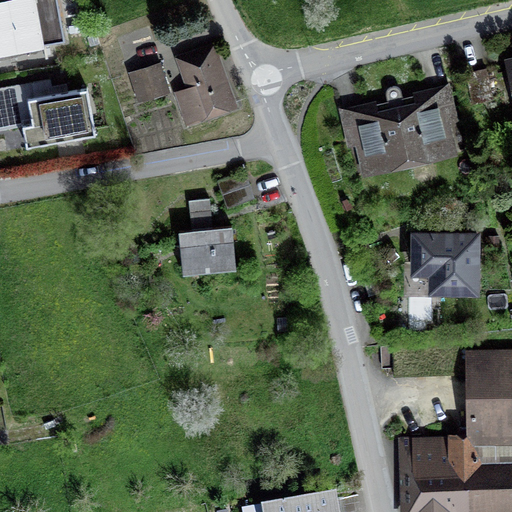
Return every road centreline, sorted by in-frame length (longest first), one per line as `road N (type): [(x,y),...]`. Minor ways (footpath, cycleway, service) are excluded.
road 1 (residential): [(384,511),(329,268),(282,139)]
road 2 (residential): [(0,195),(282,139)]
road 3 (residential): [(264,86),(511,19)]
